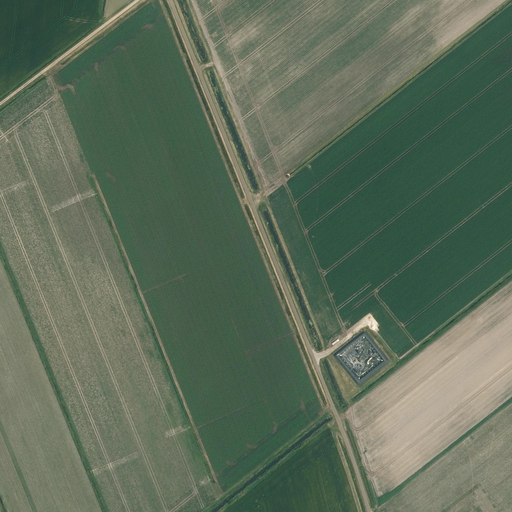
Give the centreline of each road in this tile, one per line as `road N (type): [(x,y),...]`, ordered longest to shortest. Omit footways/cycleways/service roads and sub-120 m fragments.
road 1 (unclassified): [(369,511),(170,0)]
road 2 (track): [(332,407),(511,267)]
